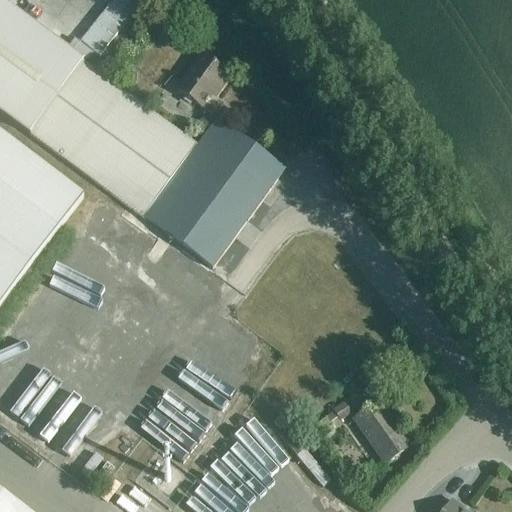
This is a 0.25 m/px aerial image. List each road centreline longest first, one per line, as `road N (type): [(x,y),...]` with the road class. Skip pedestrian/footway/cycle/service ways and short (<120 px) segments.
road 1 (unclassified): [(487,319),(283,0)]
road 2 (residential): [(396,511),(439,461),(472,443),(511,453)]
